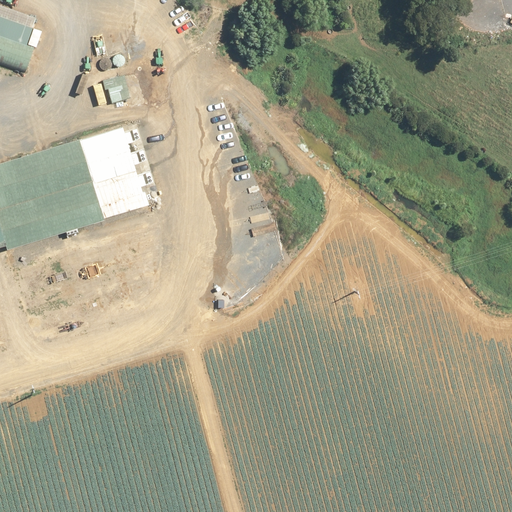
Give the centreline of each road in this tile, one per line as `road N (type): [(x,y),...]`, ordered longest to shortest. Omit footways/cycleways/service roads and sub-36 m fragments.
road 1 (unknown): [(183,336),(226,321),(329,198),(412,245),(482,322),(511,328)]
road 2 (unknown): [(0,401),(120,366),(183,336)]
road 3 (unknown): [(183,336),(228,511)]
